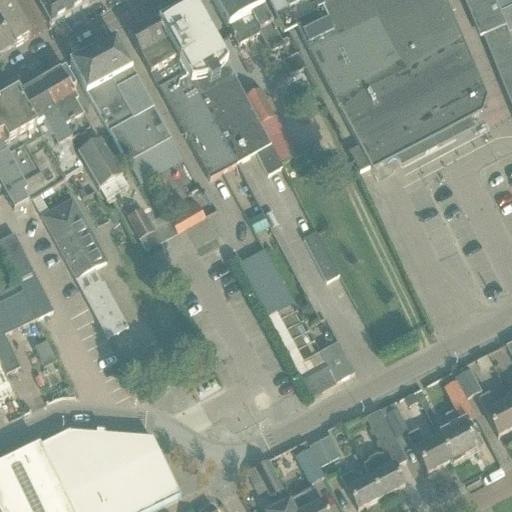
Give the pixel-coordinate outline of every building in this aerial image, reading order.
[(0,0),(0,28),(14,51),(29,41),(4,0),(0,0)] [(33,0),(50,29),(100,0),(33,0)] [(269,56),(289,46),(292,44),(289,40),(281,45),(256,0),(210,0),(237,49),(259,37),(269,56)] [(263,0),(268,8),(282,35),(295,29),(299,27),(290,9),(308,0),(263,0)] [(308,0),(290,9),(299,27),(295,29),(369,173),(471,121),(413,10),(407,0),(308,0)] [(407,0),(413,10),(434,0),(407,0)] [(442,0),(434,0),(413,10),(471,121),(480,116),(483,109),(486,101),(442,0)] [(484,39),(511,108),(511,71),(507,60),(481,0),(463,0),(479,37),(484,39)] [(511,0),(481,0),(507,60),(511,71),(511,45),(508,36),(511,34),(511,0)] [(266,180),(284,170),(260,127),(258,128),(244,101),(245,101),(205,29),(195,11),(160,30),(158,27),(160,26),(159,24),(157,25),(155,22),(154,23),(175,63),(190,86),(204,115),(205,115),(214,126),(237,167),(255,157),(266,180)] [(208,183),(237,167),(214,126),(205,115),(204,115),(190,86),(175,63),(154,23),(128,37),(186,142),(208,183)] [(0,58),(14,51),(0,28),(0,58)] [(170,143),(124,59),(116,44),(115,41),(69,66),(70,68),(78,83),(127,167),(170,143)] [(299,57),(283,64),(290,78),(296,75),(300,83),(309,78),(299,57)] [(59,74),(37,86),(71,144),(90,132),(75,107),(78,105),(70,93),(75,90),(64,71),(59,74)] [(37,86),(15,99),(40,142),(51,161),(64,182),(81,172),(66,147),(71,144),(37,86)] [(259,94),(245,101),(244,101),(258,128),(260,127),(273,121),(259,94)] [(15,99),(0,108),(0,140),(1,140),(6,148),(5,149),(9,157),(7,159),(23,187),(37,179),(22,153),(40,142),(15,99)] [(0,189),(3,194),(13,212),(21,208),(27,205),(22,194),(25,192),(23,187),(7,159),(9,157),(5,149),(6,148),(1,140),(0,140),(0,189)] [(127,192),(100,144),(78,156),(99,193),(102,192),(108,203),(127,192)] [(82,193),(77,196),(82,204),(87,201),(82,193)] [(128,331),(103,286),(101,287),(93,271),(105,265),(72,203),(48,216),(39,199),(32,203),(41,219),(82,297),(106,343),(128,331)] [(194,204),(166,220),(176,237),(204,221),(194,204)] [(163,217),(148,225),(142,213),(126,221),(144,254),(145,255),(176,238),(163,217)] [(267,251),(281,244),(270,219),(255,225),(267,251)] [(325,286),(338,280),(314,236),(302,243),(325,286)] [(0,245),(0,252),(16,283),(23,298),(36,324),(52,316),(13,239),(8,241),(0,245)] [(266,319),(284,309),(291,305),(263,254),(251,261),(238,268),(266,319)] [(0,295),(0,308),(23,298),(16,283),(8,287),(9,291),(0,295)] [(0,340),(11,335),(36,324),(23,298),(0,308),(0,340)] [(318,356),(324,367),(336,388),(354,378),(336,347),(318,356)] [(312,401),(336,388),(324,367),(300,381),(312,401)] [(480,396),(468,375),(454,382),(466,403),(480,396)] [(8,385),(0,388),(0,401),(13,396),(8,385)] [(511,410),(508,404),(495,410),(488,396),(477,402),(497,441),(511,432),(511,410)] [(438,441),(450,465),(476,452),(463,427),(474,422),(461,397),(450,404),(455,414),(444,419),(452,433),(438,441)] [(413,399),(405,403),(408,411),(409,411),(417,407),(413,399)] [(384,418),(396,441),(407,435),(396,412),(384,418)] [(379,414),(364,422),(383,459),(379,461),(378,465),(376,470),(379,475),(369,481),(380,502),(404,490),(394,471),(406,465),(379,414)] [(426,478),(450,465),(438,441),(425,448),(417,434),(406,439),(426,478)] [(151,511),(179,499),(151,441),(68,435),(40,449),(38,447),(0,466),(0,511),(151,511)] [(328,440),(307,451),(309,454),(318,471),(339,460),(328,440)] [(323,481),(318,471),(309,454),(308,454),(294,461),(304,479),(309,489),(323,481)] [(282,494),(272,474),(259,481),(270,500),(282,494)] [(361,511),(380,502),(369,481),(356,487),(350,476),(340,481),(348,497),(355,511),(361,511)] [(313,492),(301,498),(288,505),(291,511),(324,511),(321,505),(320,506),(313,492)]
